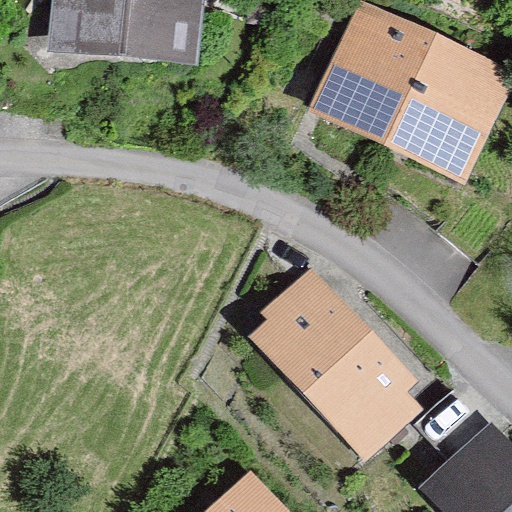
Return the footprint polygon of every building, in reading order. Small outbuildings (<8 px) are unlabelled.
[(187,89),(198,0),(49,0),(41,69),(187,89)] [(511,78),(511,77),(354,5),(293,136),(452,209),(511,78)] [(508,222),(470,195),(434,246),(471,273),(508,222)] [(351,485),(415,420),(401,406),(418,388),(302,276),(244,335),(253,344),(230,368),(351,485)] [(511,511),(511,467),(479,435),(486,428),(451,393),(408,436),(443,471),(401,511),(511,511)] [(279,511),(250,480),(215,511),(279,511)]
